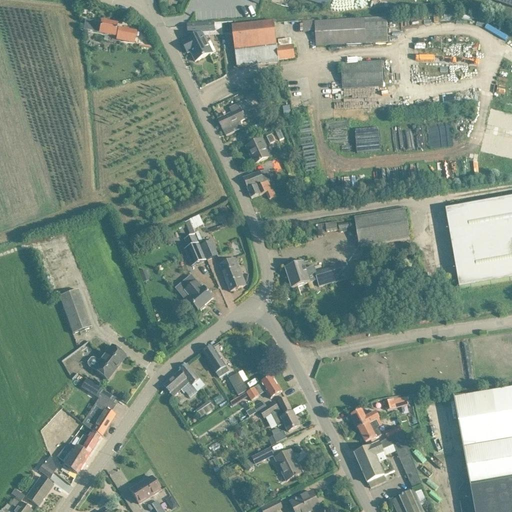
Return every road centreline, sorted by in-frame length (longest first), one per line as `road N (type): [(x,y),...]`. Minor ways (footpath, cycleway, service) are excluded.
road 1 (tertiary): [(255,304),(267,271),(251,221),(149,0)]
road 2 (tertiary): [(64,511),(158,380),(255,304)]
road 3 (unclassified): [(371,511),(255,304)]
road 4 (unknown): [(511,320),(291,357)]
road 5 (unknown): [(251,221),(452,194)]
